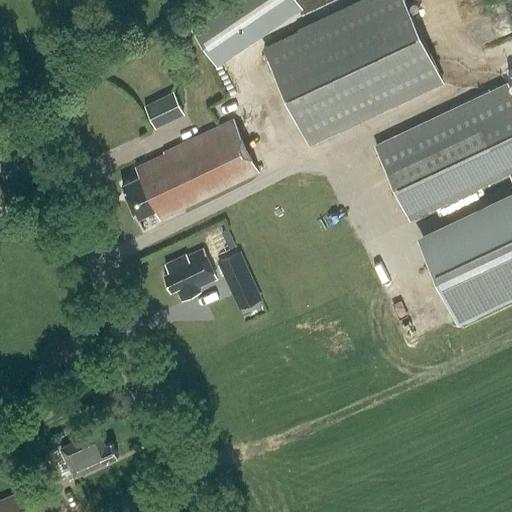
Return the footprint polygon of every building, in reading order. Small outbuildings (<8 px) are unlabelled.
[(221,0),(189,22),(213,57),(296,0),(221,0)] [(405,0),(355,0),(263,44),(310,145),(444,82),(405,0)] [(296,0),(302,13),(330,0),(296,0)] [(511,90),(508,81),(375,144),(410,218),(511,170),(511,189),(417,234),(458,321),(511,295),(511,90)] [(145,104),(156,128),(185,113),(174,90),(145,104)] [(162,218),(258,172),(233,119),(166,152),(166,153),(138,166),(142,175),(124,184),(140,217),(157,209),(162,218)] [(0,203),(10,197),(0,182),(0,203)] [(221,232),(210,237),(217,255),(228,250),(221,232)] [(199,286),(217,278),(204,249),(187,257),(186,255),(167,264),(171,273),(166,275),(173,292),(179,289),(184,300),(201,292),(199,286)] [(220,261),(234,290),(253,281),(239,252),(220,261)] [(253,282),(235,290),(242,306),(260,297),(253,282)] [(75,477),(119,457),(112,443),(106,446),(99,430),(61,447),(75,477)] [(0,501),(0,511),(48,511),(36,485),(0,501)]
